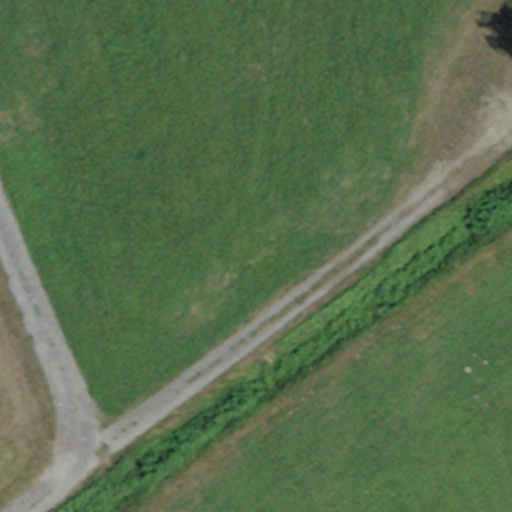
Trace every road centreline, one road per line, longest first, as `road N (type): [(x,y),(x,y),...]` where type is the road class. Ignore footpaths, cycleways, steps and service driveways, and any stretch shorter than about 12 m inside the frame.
road 1 (track): [(88,454),(511,130)]
road 2 (track): [(12,511),(88,454),(0,224)]
